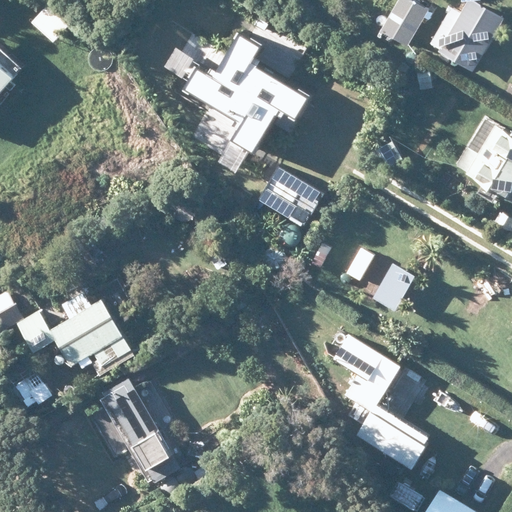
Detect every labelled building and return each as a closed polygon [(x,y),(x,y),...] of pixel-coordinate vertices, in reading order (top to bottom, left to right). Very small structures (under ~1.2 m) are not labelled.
[(411,41),(427,13),(432,16),(436,7),(423,0),(397,0),(383,25),(411,41)] [(476,67),(507,13),(484,0),(477,0),(472,9),(467,5),(464,9),(455,4),(436,39),(445,44),(443,48),(476,67)] [(47,7),(30,23),(51,46),(68,31),(47,7)] [(243,128),(265,142),(291,98),(307,108),(321,85),(260,49),(269,33),(251,23),(225,65),(209,56),(194,80),(251,114),(243,128)] [(0,54),(0,87),(16,70),(0,54)] [(342,92),(357,103),(350,113),(354,116),(345,129),(358,139),(388,97),(355,73),(342,92)] [(511,126),(489,112),(459,160),(470,167),(469,168),(511,194),(511,126)] [(394,138),(373,152),(387,174),(408,160),(394,138)] [(284,162),(267,192),(313,219),(330,189),(284,162)] [(511,212),(506,209),(500,220),(511,227),(511,224),(511,212)] [(397,305),(417,272),(359,238),(339,273),(397,305)] [(317,247),(328,254),(333,246),(322,240),(317,247)] [(208,248),(220,267),(230,262),(218,242),(208,248)] [(496,290),(479,280),(461,312),(478,322),(496,290)] [(12,288),(0,294),(0,329),(27,315),(12,288)] [(43,307),(22,318),(39,348),(61,336),(76,363),(83,359),(86,365),(96,360),(102,372),(141,350),(131,333),(127,335),(106,296),(96,302),(88,289),(67,301),(75,315),(54,327),(43,307)] [(388,351),(352,328),(336,353),(372,376),(388,351)] [(185,462),(132,371),(107,386),(110,391),(102,395),(151,478),(157,474),(159,477),(185,462)] [(16,381),(30,402),(43,394),(29,372),(16,381)] [(371,388),(361,404),(370,410),(380,394),(371,388)] [(360,429),(416,463),(430,438),(375,405),(360,429)] [(178,473),(185,484),(193,480),(185,468),(178,473)] [(487,511),(443,485),(426,511),(487,511)]
